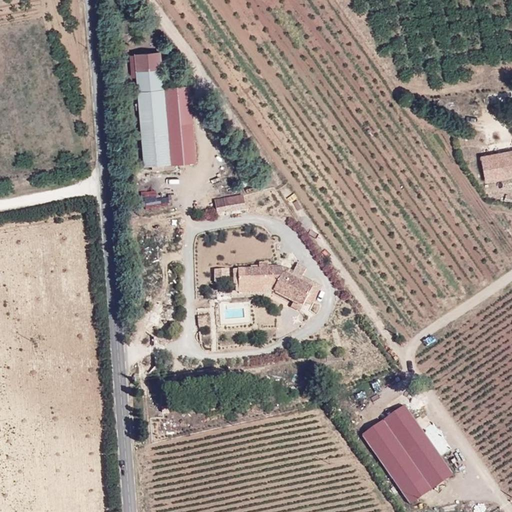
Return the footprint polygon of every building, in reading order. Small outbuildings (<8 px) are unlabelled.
[(134,55),(136,71),(139,71),(150,70),(162,69),(160,52),(134,55)] [(162,69),(150,70),(139,71),(136,71),(144,165),(162,164),(169,163),(164,97),(163,89),(162,69)] [(174,88),(163,89),(164,97),(174,96),(174,88)] [(169,163),(174,163),(191,162),(186,88),(174,88),(174,96),(164,97),(169,163)] [(511,154),(507,152),(495,154),(500,180),(511,178),(511,154)] [(147,175),(147,186),(179,186),(179,175),(147,175)] [(226,213),(245,210),(244,197),(224,200),(226,213)] [(274,291),(294,301),(303,306),(305,302),(312,288),(282,272),(282,269),(268,269),(268,265),(259,265),(259,269),(239,269),(239,287),(276,286),(274,291)] [(285,267),(282,272),(312,288),(315,283),(285,267)] [(217,281),(224,280),(223,271),(216,272),(217,281)] [(315,283),(312,288),(305,302),(310,305),(320,286),(315,283)] [(303,306),(294,301),(291,306),(300,311),(303,306)] [(453,474),(404,405),(362,434),(411,504),(453,474)]
